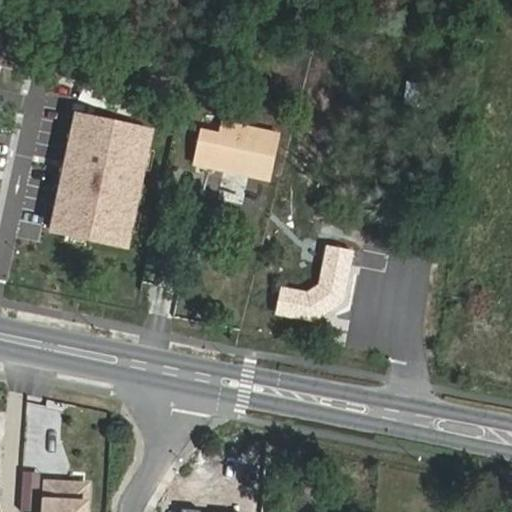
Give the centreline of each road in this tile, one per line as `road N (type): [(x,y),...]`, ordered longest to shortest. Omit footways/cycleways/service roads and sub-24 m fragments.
road 1 (secondary): [(511,438),(177,374)]
road 2 (secondary): [(177,374),(0,334)]
road 3 (residential): [(177,374),(164,445),(135,511)]
